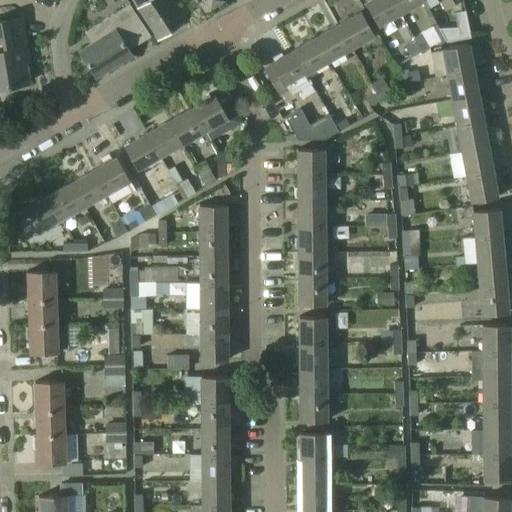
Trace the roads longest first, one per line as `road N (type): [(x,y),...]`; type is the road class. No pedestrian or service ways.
road 1 (residential): [(275,511),(276,408),(254,358),(254,119),(211,38)]
road 2 (residential): [(74,118),(211,38)]
road 3 (residential): [(74,118),(58,45),(71,0)]
